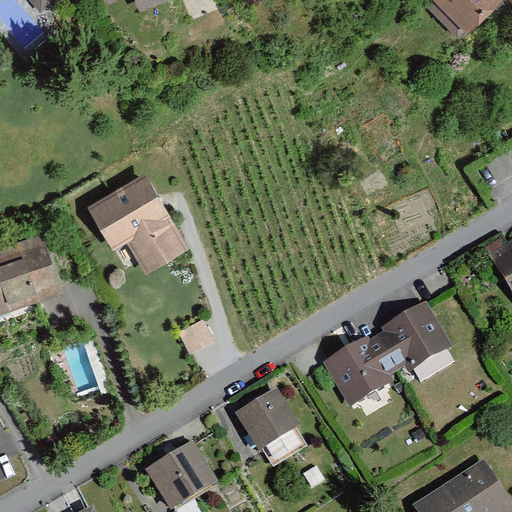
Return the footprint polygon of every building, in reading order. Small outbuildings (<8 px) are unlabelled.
[(21,0),(35,17),(56,0),(21,0)] [(95,0),(102,15),(123,6),(130,23),(178,4),(176,0),(95,0)] [(424,0),(419,5),(456,45),(497,7),(490,0),(424,0)] [(137,286),(185,259),(141,183),(83,215),(108,259),(118,253),(137,286)] [(0,323),(56,302),(33,243),(0,256),(0,323)] [(511,313),(511,250),(484,267),(511,313)] [(370,345),(390,377),(399,372),(407,385),(450,358),(422,313),(370,345)] [(188,362),(212,350),(201,327),(177,338),(188,362)] [(346,419),(388,394),(381,383),(390,377),(370,345),(319,376),(346,419)] [(272,398),(232,422),(254,459),(294,435),(272,398)] [(188,450),(140,478),(160,511),(178,511),(213,492),(188,450)] [(505,511),(476,470),(413,511),(505,511)]
